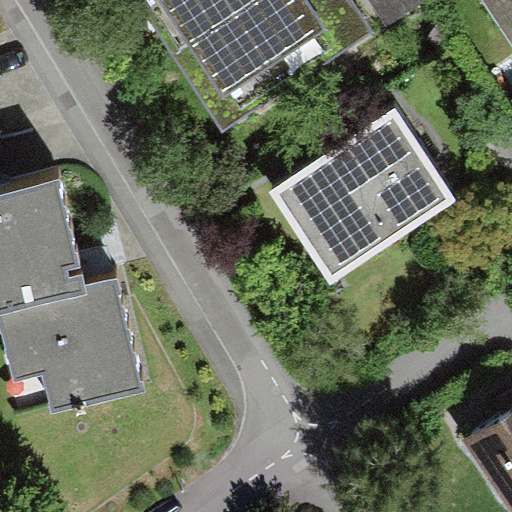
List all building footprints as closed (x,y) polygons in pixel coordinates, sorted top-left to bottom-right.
[(346,0),(143,0),(211,108),(357,17),(346,0)] [(511,0),(478,0),(511,53),(511,0)] [(391,109),(267,186),(325,279),(449,202),(391,109)] [(50,173),(0,183),(0,290),(72,275),(50,173)] [(72,275),(0,290),(0,346),(7,377),(39,369),(46,401),(128,382),(103,268),(72,275)] [(511,511),(511,401),(453,436),(497,511),(511,511)]
